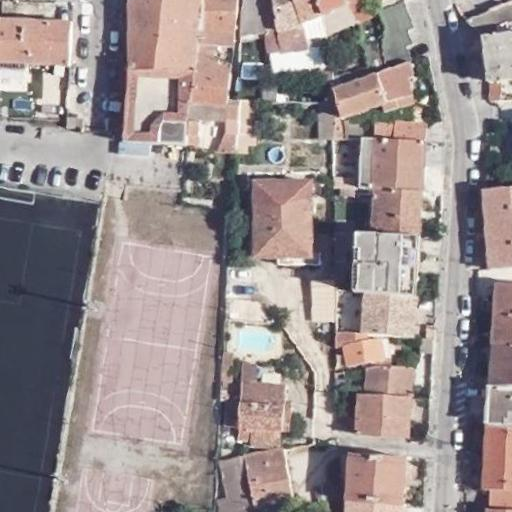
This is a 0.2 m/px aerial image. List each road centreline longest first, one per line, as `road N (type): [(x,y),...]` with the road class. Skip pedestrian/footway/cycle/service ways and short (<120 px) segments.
road 1 (residential): [(439,0),(466,136),(441,511)]
road 2 (residential): [(95,127),(100,0)]
